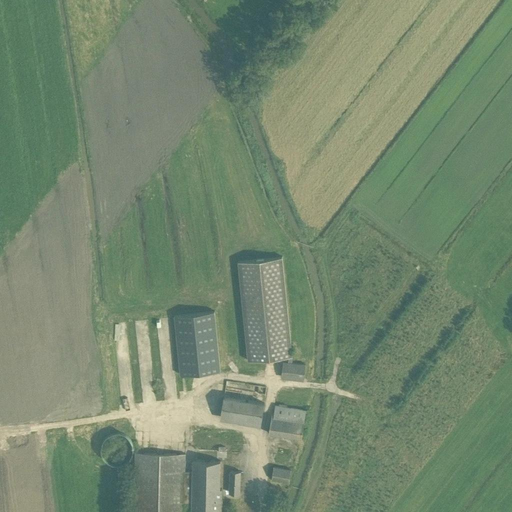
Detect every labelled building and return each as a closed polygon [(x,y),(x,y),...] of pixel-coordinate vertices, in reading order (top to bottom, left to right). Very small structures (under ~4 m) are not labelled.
[(283,256),(238,261),(248,361),(293,356),(283,256)] [(180,375),(221,371),(215,311),(174,315),(180,375)] [(115,333),(128,330),(126,321),(114,324),(115,333)] [(282,362),(282,379),(305,379),(306,362),(282,362)] [(207,394),(206,415),(257,417),(258,396),(207,394)] [(302,439),(306,410),(275,405),(274,414),(272,413),(269,434),(302,439)] [(186,471),(186,453),(140,452),(138,511),(183,511),(183,501),(191,501),(192,471),(186,471)] [(272,467),(272,481),(290,481),(291,468),(272,467)] [(240,494),(241,471),(230,470),(229,493),(240,494)] [(191,506),(190,511),(221,511),(222,507),(217,507),(217,491),(196,491),(196,506),(191,506)]
